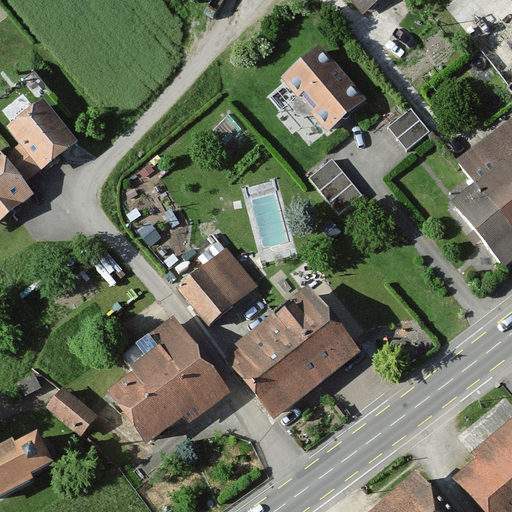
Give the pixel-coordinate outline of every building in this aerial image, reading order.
[(383,0),(341,0),(359,21),(383,0)] [(511,96),(511,19),(474,49),(511,96)] [(363,105),(314,50),(275,84),(293,104),(299,99),(312,114),(306,120),(323,140),(344,121),(363,105)] [(74,146),(39,101),(3,130),(16,147),(37,174),(38,175),(74,146)] [(424,137),(407,115),(383,135),(400,156),(424,137)] [(511,232),(511,121),(458,165),(476,187),(511,232)] [(0,222),(31,198),(21,186),(37,174),(16,147),(5,156),(1,151),(0,152),(0,222)] [(359,202),(327,164),(304,184),(335,222),(359,202)] [(483,243),(503,269),(511,261),(511,232),(476,187),(453,205),(483,243)] [(251,291),(221,253),(173,292),(203,330),(251,291)] [(356,357),(304,292),(232,349),(236,353),(222,364),(270,424),(356,357)] [(225,399),(168,322),(133,347),(143,360),(127,372),(129,376),(103,395),(144,451),(181,423),(185,429),(225,399)] [(31,379),(14,386),(20,399),(36,392),(31,379)] [(93,420),(57,394),(41,415),(78,441),(93,420)] [(511,511),(511,430),(451,485),(474,511),(511,511)] [(12,443),(0,449),(0,500),(32,483),(30,479),(52,467),(36,437),(15,448),(12,443)] [(445,511),(414,477),(393,496),(385,503),(374,511),(445,511)]
